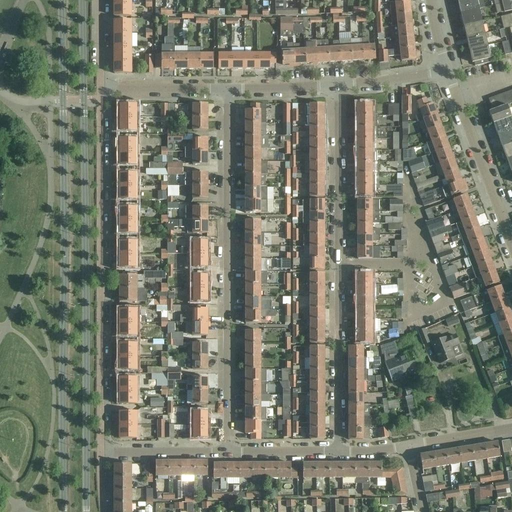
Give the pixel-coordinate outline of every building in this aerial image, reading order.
[(476,0),(465,0),(457,2),(460,14),(479,10),(476,0)] [(511,2),(511,0),(501,0),(504,12),(511,10),(511,2)] [(409,2),(389,4),(391,16),(410,14),(409,2)] [(131,3),(114,3),(114,17),(131,17),(131,3)] [(463,27),(482,22),(479,10),(460,14),(463,27)] [(411,25),(410,14),(391,16),(392,27),(411,25)] [(503,30),(509,28),(507,16),(499,18),(502,30),(503,30)] [(174,24),(173,19),(168,19),(168,24),(167,24),(168,38),(164,38),(164,46),(161,46),(161,55),(155,55),(155,69),(161,69),(161,70),(174,70),(174,55),(174,46),(173,46),(173,24),(174,24)] [(292,37),(292,34),(292,19),(286,19),(279,19),(280,37),(292,37)] [(304,34),(303,19),(292,19),(292,34),(304,34)] [(114,21),(114,34),(131,34),(131,21),(114,21)] [(485,34),(482,22),(463,27),(466,39),(485,34)] [(393,39),(399,38),(413,37),(411,25),(392,27),(393,39)] [(466,39),(469,51),(488,47),(486,39),(492,38),(491,33),(485,34),(466,39)] [(114,47),(131,47),(131,34),(114,34),(114,47)] [(400,50),(406,49),(414,48),(413,37),(399,38),(400,50)] [(362,47),(363,60),(375,60),(374,46),(369,46),(368,38),(362,39),(362,47)] [(350,40),(352,61),(363,60),(362,47),(362,39),(350,40)] [(350,40),(339,40),(339,42),(340,62),(352,61),(350,40)] [(316,50),(317,63),(329,63),(328,49),(327,41),(316,42),(316,50)] [(329,63),(340,62),(339,42),(333,42),(333,49),(328,49),(327,41),(328,49),(329,63)] [(304,44),(304,50),(305,64),(317,63),(315,42),(304,42),(304,44)] [(511,54),(508,42),(502,44),(504,56),(511,54)] [(294,65),(293,44),(286,44),(286,51),(281,52),(282,65),(294,65)] [(293,44),(294,65),(305,64),(304,50),(304,44),(293,45),(293,44)] [(131,61),(131,47),(114,47),(114,61),(131,61)] [(488,47),(469,51),(472,63),(490,59),(488,47)] [(406,49),(400,50),(394,50),(387,51),(383,51),(378,52),(379,64),(388,63),(387,57),(394,56),(401,56),(401,62),(415,60),(414,48),(406,49)] [(174,55),(174,70),(187,70),(187,55),(174,55)] [(200,55),(187,55),(187,70),(200,69),(200,55)] [(213,55),(200,55),(200,69),(213,69),(213,55)] [(218,69),(231,69),(231,55),(218,55),(218,69)] [(231,55),(231,69),(244,69),(244,55),(231,55)] [(244,69),(257,69),(257,55),(244,55),(244,69)] [(257,55),(257,69),(270,69),(270,64),(276,64),(276,55),(257,55)] [(131,61),(114,61),(114,74),(131,74),(131,61)] [(509,105),(505,93),(499,95),(503,107),(509,105)] [(498,109),(503,107),(499,95),(494,97),(498,109)] [(402,97),(402,123),(406,123),(407,123),(407,115),(410,115),(410,97),(402,97)] [(492,111),(498,109),(494,97),(488,99),(492,111)] [(420,122),(436,115),(432,104),(427,106),(425,99),(417,102),(421,114),(415,117),(417,122),(420,122)] [(187,105),(187,118),(207,118),(207,104),(187,105)] [(245,124),(260,124),(266,124),(266,104),(251,104),(251,111),(245,111),(245,124)] [(305,116),(323,116),(323,104),(310,104),(305,104),(305,116)] [(357,116),(376,116),(376,104),(357,104),(357,116)] [(398,104),(388,104),(388,116),(398,116),(398,104)] [(119,118),(136,118),(136,105),(119,105),(119,118)] [(498,109),(492,111),(489,112),(493,124),(511,118),(507,106),(509,105),(503,107),(498,109)] [(428,131),(440,126),(436,115),(420,122),(417,122),(418,122),(422,133),(428,131)] [(323,116),(305,116),(305,128),(310,128),(323,128),(323,116)] [(357,128),(376,128),(376,116),(357,116),(357,128)] [(511,117),(511,118),(493,124),(497,136),(511,130),(511,117)] [(136,118),(119,118),(119,132),(136,132),(136,118)] [(207,118),(187,118),(192,118),(192,131),(207,131),(207,118)] [(245,124),(245,128),(245,137),(260,136),(266,136),(266,124),(260,124),(245,124)] [(444,137),(440,126),(428,131),(432,142),(444,137)] [(323,128),(310,128),(310,139),(323,139),(323,128)] [(357,128),(357,139),(376,139),(376,128),(357,128)] [(502,148),(511,143),(511,130),(497,136),(502,148)] [(245,149),(260,149),(266,149),(266,136),(260,136),(245,137),(245,149)] [(448,148),(444,137),(432,142),(426,144),(430,155),(448,148)] [(119,139),(119,152),(136,152),(136,139),(119,139)] [(184,145),(184,152),(207,152),(207,139),(192,139),(192,145),(184,145)] [(323,151),(323,139),(310,139),(305,139),(305,151),(310,151),(323,151)] [(357,151),(376,151),(376,139),(357,139),(357,151)] [(394,151),(402,151),(402,143),(402,150),(399,150),(399,139),(392,139),(393,151),(394,150),(394,151)] [(504,161),(506,160),(511,157),(511,143),(502,148),(504,154),(501,155),(504,161)] [(402,151),(403,163),(403,162),(407,162),(409,162),(413,161),(416,160),(421,158),(416,159),(413,148),(407,150),(406,150),(404,150),(402,151)] [(434,166),(439,164),(452,159),(448,148),(430,155),(434,166)] [(245,149),(245,162),(260,162),(260,149),(245,149)] [(323,163),(323,151),(310,151),(310,163),(323,163)] [(376,151),(357,151),(357,163),(371,163),(376,163),(376,151)] [(403,163),(402,151),(394,151),(395,162),(395,163),(403,163)] [(136,166),(136,152),(119,152),(119,166),(136,166)] [(207,165),(207,152),(184,152),(184,158),(192,158),(192,165),(207,165)] [(167,169),(182,169),(182,162),(172,162),(172,156),(167,156),(167,157),(167,163),(167,169)] [(421,158),(416,160),(413,161),(409,162),(407,162),(409,168),(411,174),(416,172),(425,169),(421,158)] [(456,170),(452,159),(439,164),(443,174),(456,170)] [(245,175),(265,175),(267,175),(267,162),(260,162),(245,162),(245,175)] [(304,174),(310,174),(323,174),(323,163),(310,163),(304,163),(304,174)] [(357,174),(371,174),(371,163),(357,163),(357,174)] [(182,169),(167,169),(167,176),(167,182),(167,186),(175,186),(175,175),(182,175),(182,169)] [(445,179),(441,180),(444,187),(461,181),(456,170),(443,174),(445,179)] [(119,173),(119,187),(136,187),(136,173),(119,173)] [(185,174),(185,186),(192,187),(207,187),(207,173),(192,173),(190,173),(185,174)] [(310,186),(323,186),(323,174),(310,174),(310,186)] [(371,174),(357,174),(357,186),(371,186),(371,174)] [(265,188),(265,175),(245,175),(245,188),(265,188)] [(462,186),(461,181),(444,187),(441,188),(445,199),(468,190),(466,185),(465,185),(462,186)] [(323,198),(323,186),(310,186),(310,198),(323,198)] [(379,192),(379,186),(371,186),(357,186),(357,198),(371,198),(371,192),(379,192)] [(396,186),(386,186),(386,193),(393,193),(393,198),(402,198),(402,186),(396,186)] [(136,200),(136,187),(119,187),(119,200),(136,200)] [(207,187),(192,187),(192,200),(207,200),(207,187)] [(245,188),(245,201),(267,200),(267,188),(265,188),(245,188)] [(161,191),(157,191),(157,200),(167,200),(167,191),(161,191)] [(426,199),(424,194),(419,196),(423,207),(436,202),(433,196),(426,199)] [(457,211),(470,207),(466,195),(453,200),(455,205),(450,207),(452,213),(457,211)] [(267,200),(245,201),(245,214),(267,214),(267,200)] [(302,201),(302,212),(310,212),(324,213),(323,201),(302,201)] [(358,201),(358,212),(378,212),(378,201),(358,201)] [(396,212),(402,212),(402,201),(389,201),(389,212),(396,212)] [(119,207),(119,221),(136,221),(136,207),(119,207)] [(185,221),(187,221),(207,220),(207,207),(185,207),(185,221)] [(428,222),(434,220),(432,214),(436,213),(434,207),(424,211),(428,222)] [(461,222),(474,218),(470,207),(457,211),(461,222)] [(324,224),(324,213),(310,212),(310,224),(324,224)] [(358,212),(358,224),(371,224),(378,224),(378,212),(358,212)] [(388,224),(402,224),(402,212),(396,212),(397,218),(392,218),(392,217),(384,217),(384,224),(388,224)] [(444,229),(441,217),(434,220),(428,222),(425,223),(429,234),(433,233),(444,229)] [(459,235),(478,228),(474,218),(461,222),(455,225),(459,235)] [(207,234),(207,220),(187,221),(187,234),(207,234)] [(136,221),(119,221),(119,234),(136,234),(136,221)] [(167,225),(167,237),(167,238),(172,238),(172,226),(178,226),(178,221),(167,221),(167,225)] [(245,221),(245,234),(263,234),(260,234),(260,221),(245,221)] [(324,224),(310,224),(310,236),(324,236),(324,224)] [(371,224),(358,224),(358,236),(371,236),(379,236),(379,229),(371,229),(371,224)] [(402,230),(402,224),(388,224),(388,231),(401,231),(401,236),(406,236),(406,230),(402,230)] [(461,240),(464,246),(482,239),(478,228),(459,235),(451,238),(452,243),(461,240)] [(429,234),(433,245),(442,242),(442,241),(445,240),(443,235),(446,234),(444,229),(433,233),(429,234)] [(263,247),(263,234),(245,234),(245,247),(263,247)] [(324,247),(324,236),(310,236),(303,236),(303,247),(310,247),(324,247)] [(358,236),(358,247),(371,247),(371,242),(379,242),(379,236),(371,236),(358,236)] [(406,236),(401,236),(401,241),(394,241),(394,247),(406,247),(406,241),(406,236)] [(167,255),(167,238),(167,237),(166,237),(166,238),(149,238),(149,244),(152,244),(152,251),(161,250),(161,255),(167,255)] [(482,239),(464,246),(468,257),(467,257),(486,250),(485,246),(487,245),(488,243),(486,238),(482,239)] [(119,241),(119,255),(136,255),(136,241),(119,241)] [(181,248),(181,254),(191,255),(192,255),(207,255),(207,241),(192,241),(192,248),(181,248)] [(442,242),(433,245),(437,256),(451,251),(449,245),(444,247),(442,242)] [(263,247),(245,247),(245,259),(260,259),(260,247),(263,247)] [(324,259),(324,247),(310,247),(310,259),(324,259)] [(358,259),(371,259),(371,247),(358,247),(358,259)] [(471,268),(490,261),(486,250),(467,257),(471,268)] [(437,256),(441,267),(447,265),(449,264),(447,260),(454,258),(451,251),(437,256)] [(136,255),(119,255),(119,268),(136,268),(136,255)] [(207,268),(207,255),(192,255),(192,268),(207,268)] [(260,259),(245,259),(245,272),(266,272),(266,260),(260,260),(260,259)] [(284,259),(280,259),(280,269),(290,269),(290,259),(284,259)] [(310,266),(310,271),(324,271),(324,259),(310,259),(302,259),(297,259),(292,259),(292,266),(302,266),(305,266),(309,266),(310,266)] [(475,279),(494,272),(490,261),(471,268),(475,279)] [(448,267),(447,265),(441,267),(445,278),(457,273),(454,265),(448,267)] [(266,272),(245,272),(245,285),(260,285),(266,285),(266,272)] [(498,283),(494,272),(475,279),(477,278),(481,289),(486,287),(486,288),(498,283)] [(397,286),(403,285),(403,273),(386,274),(386,279),(397,279),(397,286)] [(310,286),(324,286),(324,274),(310,274),(310,286)] [(358,286),(378,286),(378,274),(358,274),(358,286)] [(192,275),(192,289),(207,289),(207,275),(192,275)] [(119,289),(136,289),(144,289),(144,276),(119,276),(119,289)] [(245,298),(260,298),(260,285),(245,285),(245,298)] [(458,285),(453,287),(457,298),(462,296),(458,285)] [(310,297),(324,297),(324,286),(310,286),(310,297)] [(378,286),(358,286),(358,297),(371,297),(378,297),(378,286)] [(491,302),(504,298),(500,287),(487,291),(491,302)] [(136,289),(119,289),(119,302),(140,302),(140,294),(136,294),(136,289)] [(207,289),(192,289),(192,302),(207,302),(207,289)] [(324,309),(324,297),(310,297),(303,297),(303,309),(324,309)] [(358,297),(358,309),(371,309),(371,297),(358,297)] [(464,312),(477,307),(473,297),(460,302),(464,312)] [(260,298),(245,298),(245,311),(265,311),(265,302),(271,302),(271,298),(260,298)] [(491,302),(495,313),(508,309),(504,298),(491,302)] [(167,312),(167,311),(167,306),(160,306),(156,306),(156,311),(161,311),(161,318),(167,318),(167,312)] [(477,307),(464,312),(464,313),(463,313),(466,319),(471,317),(469,311),(478,308),(477,307)] [(306,320),(324,320),(324,309),(303,309),(303,320),(306,320)] [(358,320),(371,320),(371,309),(358,309),(358,320)] [(407,309),(401,309),(401,314),(396,314),(396,320),(403,320),(407,320),(407,309)] [(499,324),(511,319),(508,309),(495,313),(499,324)] [(136,323),(145,323),(145,316),(144,316),(144,311),(136,311),(136,310),(119,310),(119,323),(136,323)] [(192,322),(207,322),(207,310),(192,310),(192,316),(180,316),(181,322),(192,322)] [(265,311),(245,311),(245,324),(260,324),(260,317),(265,317),(265,311)] [(499,324),(503,335),(511,331),(511,319),(499,324)] [(310,332),(324,332),(324,320),(306,320),(306,332),(310,332)] [(371,332),(371,320),(358,320),(358,332),(371,332)] [(207,322),(192,322),(192,336),(207,336),(207,322)] [(136,336),(136,323),(119,323),(119,336),(136,336)] [(431,343),(425,329),(417,332),(422,345),(423,346),(431,343)] [(245,331),(245,344),(260,344),(259,331),(245,331)] [(501,349),(511,344),(511,331),(503,335),(497,338),(501,349)] [(324,344),(324,332),(310,332),(310,344),(314,344),(324,344)] [(371,344),(371,332),(358,332),(358,344),(371,344)] [(458,344),(454,335),(432,344),(439,364),(454,358),(450,347),(458,344)] [(394,342),(380,347),(381,355),(397,352),(394,342)] [(480,356),(483,355),(488,353),(485,342),(476,345),(480,356)] [(119,344),(119,357),(136,357),(136,344),(119,344)] [(192,357),(207,357),(207,344),(192,344),(192,357)] [(245,357),(260,357),(260,344),(245,344),(245,357)] [(505,360),(511,356),(511,344),(501,349),(505,360)] [(310,359),(324,359),(324,347),(314,347),(310,347),(310,359)] [(349,358),(362,358),(362,347),(349,347),(349,358)] [(398,357),(405,377),(418,372),(411,352),(398,357)] [(488,353),(483,355),(480,356),(484,367),(489,365),(486,354),(489,353),(488,353)] [(136,371),(136,357),(119,357),(119,371),(136,371)] [(167,374),(167,368),(167,357),(161,357),(161,362),(162,362),(162,368),(147,368),(147,374),(151,374),(167,374)] [(185,357),(185,368),(188,370),(207,370),(207,357),(192,357),(185,357)] [(260,357),(245,357),(245,370),(260,370),(260,357)] [(392,381),(405,377),(398,357),(384,362),(392,381)] [(349,370),(362,370),(362,358),(349,358),(349,370)] [(310,359),(310,370),(324,370),(324,359),(310,359)] [(289,381),(289,375),(290,375),(290,369),(281,369),(281,382),(289,381)] [(260,370),(245,370),(245,383),(255,382),(260,382),(266,382),(266,370),(260,370)] [(310,382),(324,382),(324,370),(310,370),(310,382)] [(349,370),(349,382),(367,382),(367,370),(362,370),(349,370)] [(168,387),(168,380),(168,379),(167,374),(151,374),(151,380),(156,380),(156,387),(161,387),(168,387)] [(119,391),(136,391),(136,378),(119,378),(119,391)] [(187,391),(192,391),(207,391),(207,378),(192,378),(192,386),(186,386),(187,391)] [(260,382),(245,383),(245,395),(266,395),(266,382),(260,382)] [(324,393),(324,382),(310,382),(310,391),(306,391),(306,393),(310,393),(324,393)] [(367,382),(349,382),(349,393),(362,393),(362,382),(367,382)] [(410,388),(412,394),(424,390),(422,383),(410,387),(410,388)] [(136,391),(119,391),(119,405),(136,405),(136,391)] [(207,404),(207,391),(192,391),(192,404),(207,404)] [(310,405),(324,405),(324,393),(310,393),(310,405)] [(349,405),(362,405),(362,393),(349,393),(349,405)] [(245,395),(245,408),(266,408),(260,408),(260,403),(269,403),(269,395),(266,395),(245,395)] [(163,399),(150,399),(151,407),(163,407),(163,399)] [(310,417),(324,417),(324,405),(310,405),(310,417)] [(362,405),(349,405),(349,417),(362,417),(370,417),(370,416),(369,405),(362,405)] [(416,407),(408,409),(411,421),(418,420),(416,407)] [(266,421),(266,408),(245,408),(245,421),(266,421)] [(119,412),(119,425),(136,425),(136,412),(119,412)] [(192,412),(192,425),(207,425),(207,412),(192,412)] [(324,428),(324,417),(310,417),(310,428),(324,428)] [(349,417),(349,428),(371,428),(370,417),(362,417),(349,417)] [(266,421),(245,421),(245,434),(251,434),(251,440),(260,440),(260,421),(266,421)] [(136,425),(119,425),(119,439),(136,439),(136,425)] [(173,425),(165,425),(165,439),(173,439),(173,425)] [(207,425),(192,425),(193,439),(207,439),(207,425)] [(324,440),(324,428),(310,428),(310,440),(324,440)] [(369,428),(349,428),(349,440),(369,440),(369,428)] [(387,428),(382,428),(379,429),(380,439),(388,438),(387,428)] [(509,440),(501,442),(503,453),(504,460),(509,459),(508,453),(511,452),(509,440)] [(484,445),(487,460),(500,457),(497,443),(484,445)] [(484,445),(471,447),(474,462),(487,460),(484,445)] [(459,449),(462,468),(462,470),(467,469),(466,463),(474,462),(471,447),(459,449)] [(462,468),(459,449),(446,451),(448,466),(461,464),(462,468)] [(433,453),(435,468),(448,466),(446,451),(433,453)] [(435,468),(433,453),(420,455),(422,470),(435,468)] [(155,476),(168,476),(168,462),(155,462),(155,476)] [(168,476),(181,476),(181,462),(168,462),(168,476)] [(181,476),(194,476),(194,462),(181,462),(181,476)] [(194,462),(194,476),(207,476),(207,462),(194,462)] [(355,478),(355,463),(342,464),(342,478),(355,478)] [(368,463),(355,463),(355,478),(355,484),(368,484),(368,478),(368,463)] [(391,478),(390,475),(389,469),(381,469),(381,463),(368,463),(368,478),(381,478),(391,478)] [(114,464),(114,477),(131,477),(131,464),(114,464)] [(226,499),(226,493),(226,484),(226,464),(213,464),(213,479),(220,479),(220,490),(212,491),(212,493),(211,493),(211,499),(226,499)] [(239,479),(239,464),(226,464),(226,484),(234,483),(234,479),(239,479)] [(239,464),(239,479),(252,479),(252,464),(239,464)] [(252,464),(252,479),(265,479),(265,464),(252,464)] [(265,479),(278,478),(278,464),(265,464),(265,479)] [(278,464),(278,478),(296,478),(296,470),(291,470),(291,464),(278,464)] [(316,479),(316,464),(303,464),(303,479),(316,479)] [(329,464),(316,464),(316,479),(329,478),(329,464)] [(329,478),(342,478),(342,464),(329,464),(329,478)] [(489,473),(489,476),(490,482),(503,480),(502,471),(489,473)] [(114,490),(131,490),(131,477),(114,477),(114,490)] [(425,493),(439,490),(438,484),(433,485),(432,482),(423,484),(424,489),(425,493)] [(507,498),(505,490),(509,489),(509,486),(508,483),(495,485),(495,490),(495,492),(497,500),(507,498)] [(484,489),(474,489),(475,500),(485,499),(485,491),(485,490),(484,491),(484,489)] [(131,503),(131,490),(114,490),(114,503),(131,503)] [(438,501),(437,494),(426,496),(427,503),(438,501)] [(130,511),(131,503),(114,503),(113,511),(130,511)]
